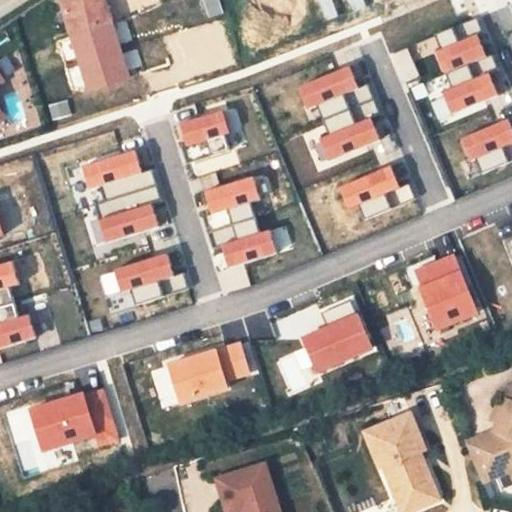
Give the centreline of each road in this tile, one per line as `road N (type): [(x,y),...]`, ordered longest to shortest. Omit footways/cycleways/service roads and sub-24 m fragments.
road 1 (residential): [(216,309),(444,219)]
road 2 (residential): [(216,309),(151,105)]
road 3 (residential): [(444,219),(363,27)]
road 4 (residential): [(107,345),(131,423),(159,466)]
